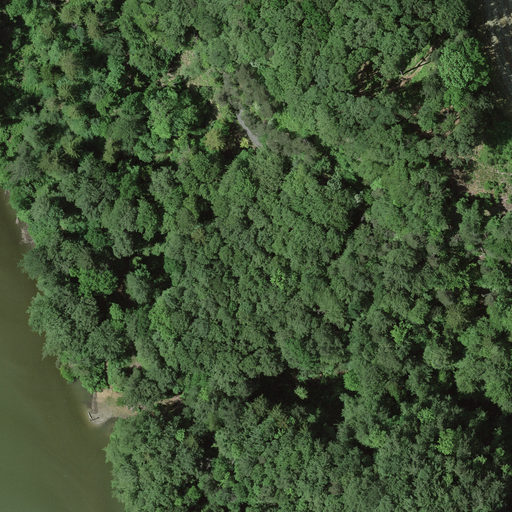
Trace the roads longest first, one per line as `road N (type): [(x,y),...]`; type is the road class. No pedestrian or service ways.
road 1 (track): [(511,110),(488,96),(478,18),(465,16),(353,113)]
road 2 (track): [(129,331),(115,323),(54,208),(0,133)]
